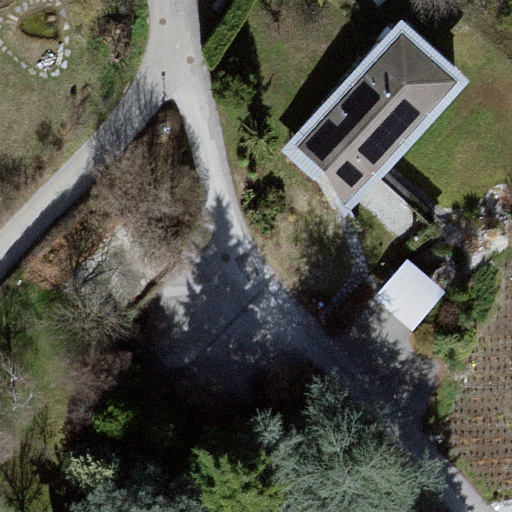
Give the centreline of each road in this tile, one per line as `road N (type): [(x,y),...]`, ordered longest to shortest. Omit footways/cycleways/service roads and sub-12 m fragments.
road 1 (residential): [(168,52),(229,302),(384,432),(447,511)]
road 2 (residential): [(168,52),(0,236)]
